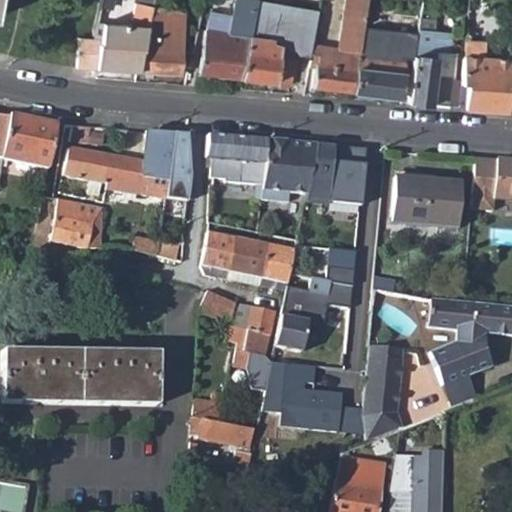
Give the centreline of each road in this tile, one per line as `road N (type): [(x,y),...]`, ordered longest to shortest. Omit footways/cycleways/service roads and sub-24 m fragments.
road 1 (residential): [(511,144),(327,130),(287,116),(59,101),(0,88)]
road 2 (residential): [(168,475),(182,292)]
road 3 (residential): [(168,475),(42,475)]
